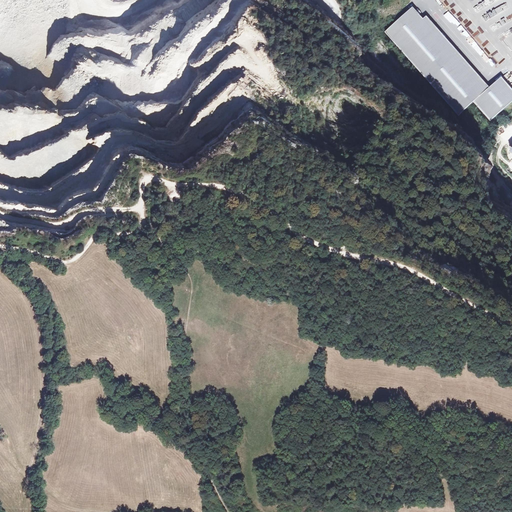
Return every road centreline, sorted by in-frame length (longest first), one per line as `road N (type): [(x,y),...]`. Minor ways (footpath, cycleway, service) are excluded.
road 1 (track): [(173,184),(257,199),(294,233),(408,268),(511,323)]
road 2 (track): [(325,0),(348,64),(451,159),(468,194),(511,229)]
road 3 (track): [(25,480),(40,350),(23,296),(0,272)]
road 4 (track): [(0,245),(69,263),(98,230),(128,231),(145,222)]
road 5 (track): [(143,208),(51,220),(0,211)]
